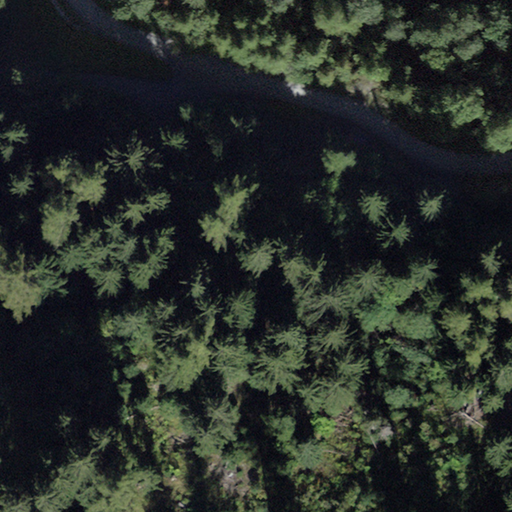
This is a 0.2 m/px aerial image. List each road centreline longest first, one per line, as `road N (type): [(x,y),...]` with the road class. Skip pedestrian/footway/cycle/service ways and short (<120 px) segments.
road 1 (unclassified): [(511,163),(451,160),(360,112),(98,29),(74,0)]
road 2 (track): [(0,79),(292,104),(296,95)]
